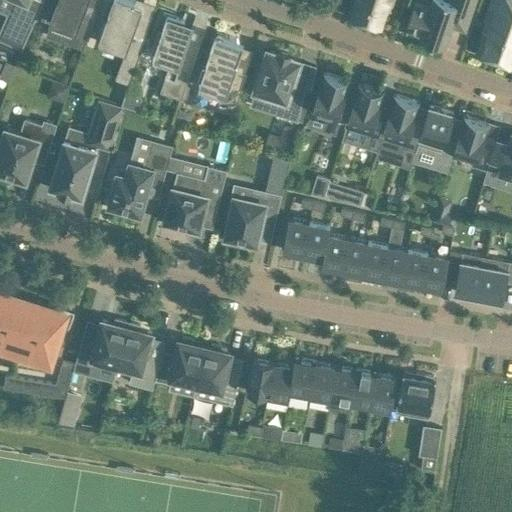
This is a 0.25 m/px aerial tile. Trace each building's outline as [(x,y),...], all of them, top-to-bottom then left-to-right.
[(14,0),(0,33),(0,36),(23,47),(43,1),(40,0),(14,0)] [(88,2),(88,0),(53,0),(47,17),(76,28),(71,43),(83,48),(99,6),(88,2)] [(113,0),(108,18),(104,16),(96,37),(126,48),(123,56),(136,60),(128,82),(129,83),(152,19),(139,14),(142,6),(134,3),(135,0),(113,0)] [(351,0),(347,15),(380,26),(386,8),(390,10),(393,0),(351,0)] [(451,0),(451,1),(446,0),(431,0),(429,7),(415,2),(407,25),(421,30),(419,37),(446,46),(453,25),(466,30),(473,10),(476,0),(451,0)] [(487,21),(484,29),(476,53),(511,66),(511,0),(491,0),(485,20),(487,21)] [(166,75),(161,91),(181,97),(181,98),(182,98),(201,40),(200,40),(199,41),(189,37),(194,22),(168,13),(163,28),(159,27),(151,52),(155,53),(153,58),(169,63),(165,75),(166,75)] [(206,66),(203,65),(198,78),(201,79),(199,84),(222,92),(217,107),(235,114),(247,73),(235,69),(238,61),(237,60),(244,40),(217,31),(210,51),(212,55),(209,57),(206,66)] [(291,53),(279,49),(278,52),(268,48),(255,89),(271,94),(267,104),(282,109),(281,114),(298,120),(306,85),(293,81),(300,59),(290,56),(291,53)] [(5,61),(0,72),(0,77),(7,80),(13,64),(5,61)] [(348,79),(325,72),(312,114),(327,118),(323,130),(336,134),(340,121),(336,120),(348,79)] [(370,132),(383,90),(360,82),(347,124),(370,132)] [(126,91),(122,104),(124,105),(138,110),(142,96),(126,91)] [(426,118),(414,114),(418,101),(395,93),(379,145),(403,152),(404,146),(417,150),(419,143),(418,143),(426,118)] [(124,105),(122,104),(99,97),(85,144),(65,138),(61,149),(53,175),(50,185),(61,188),(60,191),(71,194),(72,192),(82,195),(86,185),(94,159),(97,148),(97,145),(110,149),(124,105)] [(418,143),(419,143),(441,150),(453,111),(430,104),(426,118),(418,143)] [(487,168),(495,143),(483,140),(488,122),(465,115),(454,151),(476,158),(474,164),(487,168)] [(6,127),(0,146),(0,174),(8,177),(9,172),(26,178),(32,158),(45,162),(57,122),(44,118),(42,124),(25,118),(21,132),(6,127)] [(483,180),(499,185),(503,172),(511,174),(511,129),(509,140),(497,136),(495,143),(487,168),(483,180)] [(270,131),(266,144),(290,152),(294,139),(281,134),(270,131)] [(117,171),(108,204),(112,205),(111,208),(127,213),(128,209),(141,213),(153,170),(165,174),(173,144),(154,139),(147,164),(130,160),(127,169),(119,167),(118,171),(117,171)] [(274,153),(270,171),(285,174),(289,157),(274,153)] [(208,164),(205,177),(177,170),(165,219),(168,220),(167,224),(181,228),(182,224),(199,228),(205,204),(218,207),(227,168),(208,164)] [(330,178),(317,174),(312,191),(325,195),(330,178)] [(361,204),(365,190),(347,185),(342,198),(361,204)] [(276,217),(282,192),(253,186),(251,199),(231,194),(227,212),(231,213),(226,235),(231,236),(230,240),(246,243),(247,240),(256,242),(263,214),(276,217)] [(374,193),(365,190),(361,204),(370,206),(374,193)] [(301,205),(312,208),(314,200),(302,197),(301,205)] [(314,200),(312,208),(324,210),(326,202),(314,200)] [(340,214),(352,217),(354,209),(342,206),(340,214)] [(432,220),(443,223),(447,212),(436,208),(432,220)] [(354,209),(352,217),(364,219),(366,211),(354,209)] [(380,223),(392,226),(394,218),(382,215),(380,223)] [(283,249),(304,253),(310,220),(289,216),(283,249)] [(394,218),(392,226),(404,228),(405,221),(394,218)] [(304,253),(323,257),(328,232),(329,232),(331,224),(310,220),(304,253)] [(443,223),(442,231),(453,234),(455,226),(443,223)] [(433,227),(422,224),(420,232),(431,235),(433,227)] [(321,264),(342,269),(348,236),(329,232),(328,232),(323,257),(321,264)] [(342,269),(362,272),(368,240),(348,236),(342,269)] [(362,272),(382,276),(388,243),(368,240),(362,272)] [(382,276),(402,280),(408,247),(388,243),(382,276)] [(402,280),(422,284),(428,251),(408,247),(402,280)] [(455,291),(478,295),(486,255),(455,249),(451,269),(459,271),(455,291)] [(428,251),(422,284),(443,288),(449,255),(428,251)] [(511,260),(486,255),(478,295),(502,300),(506,280),(511,280),(511,260)] [(0,347),(52,365),(64,330),(67,331),(67,332),(68,332),(75,310),(56,304),(54,310),(50,309),(0,292),(0,347)] [(115,321),(102,318),(99,331),(85,327),(75,363),(74,368),(113,379),(117,363),(129,320),(116,317),(115,321)] [(153,387),(155,378),(160,357),(147,354),(153,332),(140,328),(141,324),(129,320),(117,363),(134,368),(131,381),(153,387)] [(171,377),(196,382),(205,344),(194,342),(194,338),(183,336),(182,339),(179,338),(176,352),(163,349),(160,357),(155,378),(170,382),(171,377)] [(205,344),(196,382),(221,388),(218,400),(233,404),(239,378),(225,374),(231,351),(226,349),(227,346),(212,343),(211,346),(205,344)] [(248,390),(269,394),(275,361),(254,357),(248,390)] [(291,390),(310,394),(316,361),(295,357),(294,365),(295,365),(290,390),(291,390)] [(65,397),(74,368),(75,363),(63,360),(56,382),(6,374),(4,387),(65,397)] [(289,398),(291,390),(290,390),(295,365),(294,365),(275,361),(269,394),(289,398)] [(310,394),(330,397),(336,364),(316,361),(310,394)] [(336,364),(330,397),(328,407),(348,411),(350,401),(356,368),(336,364)] [(376,372),(356,368),(350,401),(370,405),(376,372)] [(396,411),(429,417),(436,378),(434,377),(434,375),(416,371),(416,374),(403,372),(396,411)] [(397,375),(376,372),(370,405),(391,408),(397,375)] [(67,393),(62,410),(81,415),(86,398),(67,393)] [(132,420),(143,423),(146,411),(135,408),(132,420)] [(193,414),(190,426),(199,428),(201,416),(193,414)] [(250,422),(248,430),(261,433),(263,424),(250,422)] [(270,437),(281,439),(283,425),(273,423),(270,437)] [(424,424),(419,453),(423,454),(421,467),(435,469),(437,456),(442,426),(424,424)] [(290,440),(301,442),(303,431),(291,429),(290,440)] [(321,445),(323,433),(311,431),(309,443),(321,445)] [(341,448),(343,438),(331,436),(329,446),(341,448)] [(354,437),(351,450),(361,452),(364,439),(354,437)] [(360,466),(358,475),(376,478),(377,478),(381,456),(362,453),(360,466)]
